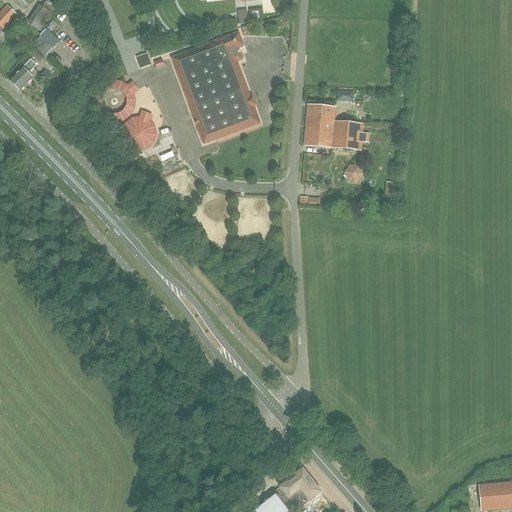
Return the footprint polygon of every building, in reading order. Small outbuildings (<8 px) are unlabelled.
[(14,0),(23,9),(31,2),(28,0),(14,0)] [(43,8),(52,14),(57,7),(48,1),(43,8)] [(0,11),(0,27),(3,30),(17,15),(6,5),(0,11)] [(247,11),(238,12),(239,25),(249,24),(247,11)] [(147,35),(156,34),(152,18),(150,18),(149,12),(144,13),(145,19),(144,19),(147,35)] [(249,96),(249,94),(237,62),(242,60),(238,49),(243,47),(238,32),(207,44),(171,58),(202,145),(259,124),(254,108),(255,108),(250,95),(249,96)] [(52,48),(39,35),(27,51),(39,63),(52,48)] [(83,41),(78,49),(83,52),(87,43),(83,41)] [(146,54),(136,57),(140,69),(150,65),(146,54)] [(36,65),(30,59),(9,80),(19,90),(31,78),(28,74),(36,65)] [(308,105),(305,145),(359,150),(361,126),(334,123),(335,107),(308,105)] [(124,124),(121,132),(122,141),(128,148),(137,152),(146,150),(153,145),(157,136),(155,127),(151,121),(153,116),(141,111),(139,117),(132,118),(124,124)] [(174,137),(163,141),(165,147),(176,143),(174,137)] [(350,165),(345,172),(349,180),(358,181),(363,173),(359,166),(350,165)] [(395,183),(386,182),(385,197),(395,198),(395,183)] [(320,207),(320,198),(300,197),(299,206),(320,207)] [(179,237),(183,243),(190,239),(187,233),(179,237)] [(289,412),(285,416),(297,428),(301,424),(289,412)] [(249,511),(293,511),(319,491),(302,470),(249,511)] [(511,482),(478,486),(480,510),(511,506),(511,482)]
